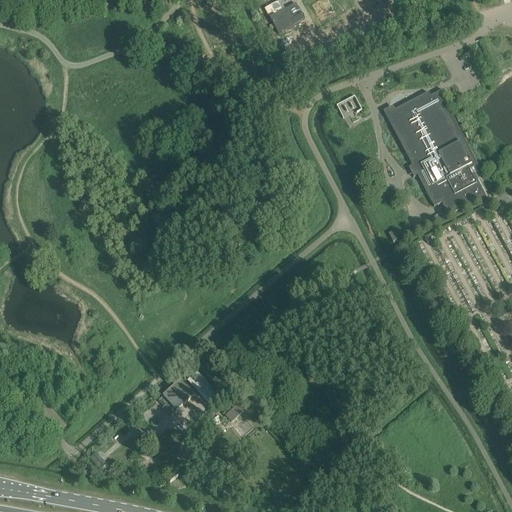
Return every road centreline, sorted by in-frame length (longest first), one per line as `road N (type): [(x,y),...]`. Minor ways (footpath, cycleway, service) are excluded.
road 1 (unclassified): [(24,403),(73,453),(347,217)]
road 2 (unclassified): [(347,217),(303,129),(305,112),(329,91),(471,41),(511,7)]
road 3 (unclassified): [(511,504),(347,217)]
road 4 (primary): [(124,511),(0,488)]
